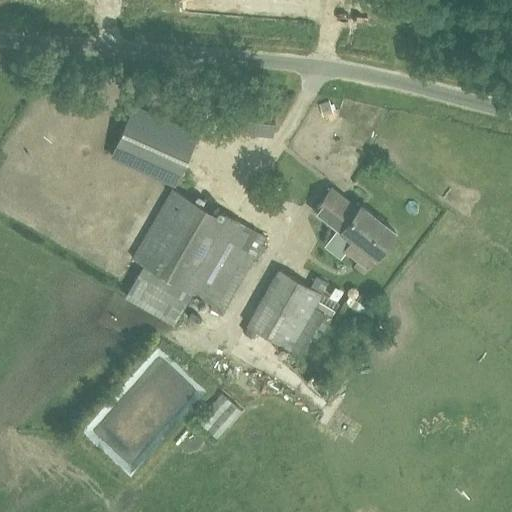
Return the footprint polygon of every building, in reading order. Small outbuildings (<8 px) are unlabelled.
[(333,0),(303,0),(285,1),(286,19),(322,17),(322,10),(334,9),(333,0)] [(223,129),(273,135),(277,103),(227,97),(223,129)] [(197,135),(134,107),(112,157),(175,185),(197,135)] [(168,308),(180,286),(221,311),(262,242),(172,188),(132,257),(140,262),(127,285),(168,308)] [(375,259),(376,259),(395,233),(359,206),(355,211),(329,191),(313,211),(340,231),(339,231),(352,241),(344,251),(368,268),(375,259)] [(341,304),(322,293),(278,269),(248,324),(303,357),(322,324),(328,327),(341,304)] [(360,293),(356,299),(352,296),(347,303),(367,316),(376,303),(360,293)] [(210,380),(168,352),(149,381),(154,384),(137,410),(156,422),(149,434),(147,433),(138,446),(158,459),(210,380)] [(323,374),(315,382),(335,403),(343,395),(323,374)]
